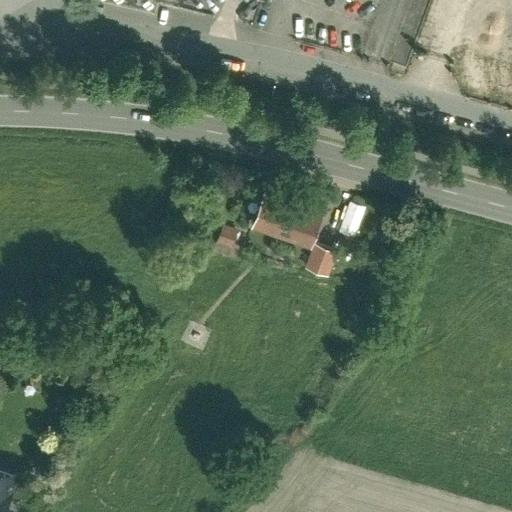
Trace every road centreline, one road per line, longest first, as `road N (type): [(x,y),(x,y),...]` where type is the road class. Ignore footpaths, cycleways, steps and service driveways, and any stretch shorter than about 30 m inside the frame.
road 1 (residential): [(511,127),(240,50),(124,35),(31,36),(0,45)]
road 2 (secondary): [(511,206),(289,145),(111,114),(0,111)]
